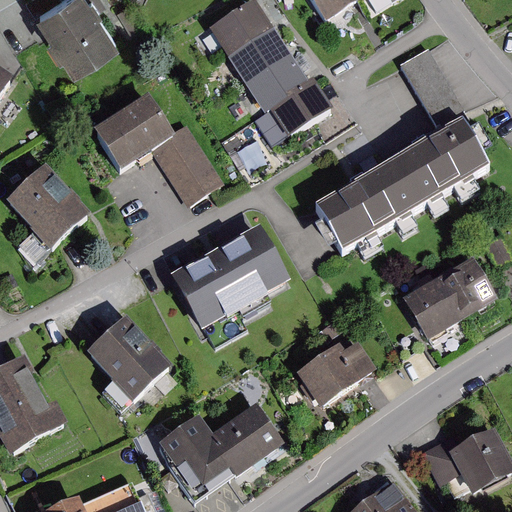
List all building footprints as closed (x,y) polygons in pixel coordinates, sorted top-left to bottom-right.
[(88,0),(59,0),(33,17),(68,73),(116,43),(88,0)] [(309,0),(327,28),(357,10),(350,0),(309,0)] [(350,0),(357,10),(372,0),(350,0)] [(255,10),(210,38),(266,124),(272,120),(287,144),(333,115),(313,85),(306,89),(255,10)] [(0,102),(9,88),(0,82),(0,102)] [(146,108),(92,142),(119,184),(156,160),(190,212),(226,189),(189,134),(170,146),(146,108)] [(486,183),(462,143),(321,227),(345,267),(486,183)] [(259,146),(239,156),(250,177),(270,166),(259,146)] [(44,174),(5,211),(49,259),(89,222),(44,174)] [(259,236),(168,286),(197,338),(288,287),(259,236)] [(472,266),(402,308),(427,348),(496,307),(472,266)] [(124,324),(85,361),(131,408),(169,372),(124,324)] [(339,352),(297,381),(320,414),(375,376),(357,350),(344,359),(339,352)] [(24,364),(0,376),(0,447),(9,464),(69,432),(56,408),(49,411),(24,364)] [(199,421),(158,450),(198,507),(281,449),(255,412),(213,441),(199,421)] [(455,439),(424,456),(443,492),(462,482),(473,501),(511,480),(511,467),(493,433),(461,450),(455,439)] [(414,511),(393,487),(362,511),(414,511)] [(81,511),(144,511),(133,488),(81,511)]
